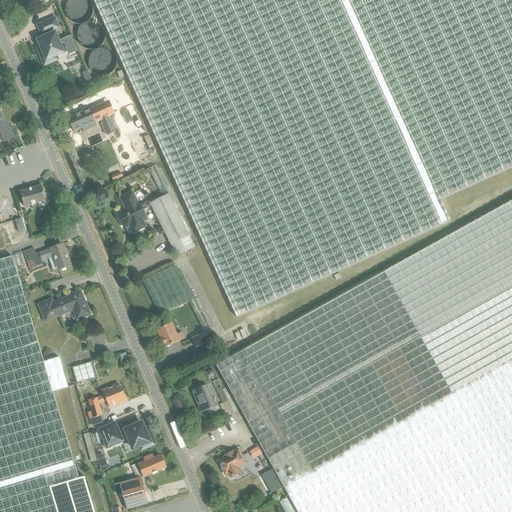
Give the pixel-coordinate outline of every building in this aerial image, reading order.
[(511,0),(93,0),(203,243),(237,317),(450,221),(440,199),(511,167),(511,0)] [(41,47),(38,49),(45,65),(57,59),(55,56),(63,53),(60,45),(64,43),(69,55),(77,51),(71,36),(58,41),(55,33),(52,34),(51,30),(58,27),(54,19),(38,26),(42,34),(43,34),(45,38),(38,40),(41,47)] [(86,60),(101,75),(116,60),(100,43),(107,37),(91,21),(77,34),(95,52),(86,60)] [(96,104),(98,108),(102,119),(95,122),(90,111),(69,120),(74,132),(81,129),(83,133),(102,125),(107,137),(121,131),(113,114),(109,116),(103,101),(96,104)] [(128,111),(123,114),(127,124),(133,122),(128,111)] [(0,142),(12,137),(8,129),(6,130),(0,115),(0,142)] [(134,148),(127,150),(130,159),(150,153),(144,135),(131,140),(134,148)] [(163,197),(150,202),(152,207),(151,207),(162,228),(176,257),(196,247),(154,166),(148,169),(163,197)] [(111,177),(113,181),(123,177),(121,173),(111,177)] [(44,199),(46,198),(45,194),(43,195),(41,187),(20,193),(25,208),(45,202),(44,199)] [(143,211),(151,207),(152,207),(150,202),(141,207),(139,204),(138,205),(132,193),(121,199),(126,211),(117,215),(124,229),(130,226),(134,233),(146,227),(142,220),(146,218),(143,211)] [(511,511),(511,200),(244,350),(312,472),(284,488),(297,511),(511,511)] [(15,221),(19,233),(25,232),(22,219),(15,221)] [(12,222),(0,225),(0,227),(6,247),(18,244),(12,222)] [(66,266),(70,264),(63,246),(39,254),(36,255),(34,249),(23,252),(30,269),(43,265),(41,261),(54,257),(58,269),(62,267),(63,270),(67,268),(66,266)] [(20,253),(14,255),(18,267),(24,265),(20,253)] [(55,511),(49,488),(79,478),(53,392),(68,387),(59,358),(44,362),(13,258),(0,261),(0,511),(55,511)] [(202,327),(208,325),(179,269),(175,266),(143,281),(161,316),(189,302),(202,327)] [(44,321),(54,317),(72,309),(77,320),(90,314),(80,290),(53,301),(52,298),(37,305),(44,321)] [(248,324),(253,334),(276,323),(272,314),(248,324)] [(170,346),(185,339),(182,333),(177,335),(172,324),(157,331),(164,348),(166,347),(166,348),(170,347),(170,346)] [(208,325),(191,333),(193,338),(191,339),(196,349),(211,341),(210,339),(214,337),(208,325)] [(46,348),(43,355),(51,359),(55,352),(46,348)] [(244,352),(216,366),(283,486),(310,471),(244,352)] [(91,363),(73,368),(77,384),(95,378),(91,363)] [(104,396),(98,399),(100,404),(106,402),(109,408),(127,401),(121,387),(117,388),(116,386),(102,392),(104,396)] [(201,413),(215,407),(206,386),(192,392),(201,413)] [(99,405),(100,404),(98,399),(88,401),(91,412),(88,413),(91,425),(101,422),(100,417),(102,416),(99,405)] [(113,427),(98,434),(105,452),(121,445),(121,444),(126,442),(131,453),(138,450),(140,453),(153,448),(148,438),(145,439),(140,428),(124,435),(118,438),(113,427)] [(97,431),(90,433),(93,445),(100,443),(97,431)] [(258,447),(249,452),(254,459),(262,454),(258,447)] [(225,457),(217,461),(225,475),(227,474),(230,479),(241,473),(238,468),(246,464),(238,450),(233,452),(225,456),(225,457)] [(104,454),(99,456),(97,456),(101,472),(108,470),(104,454)] [(137,479),(119,484),(127,511),(148,505),(140,479),(143,478),(144,478),(166,469),(164,464),(166,463),(164,459),(162,459),(161,456),(153,459),(152,456),(144,459),(146,463),(140,465),(139,464),(132,466),(137,479)] [(272,470),(261,475),(271,493),(282,488),(272,470)] [(95,511),(85,477),(79,478),(49,488),(55,511),(95,511)] [(285,511),(295,511),(288,497),(280,501),(285,511)]
